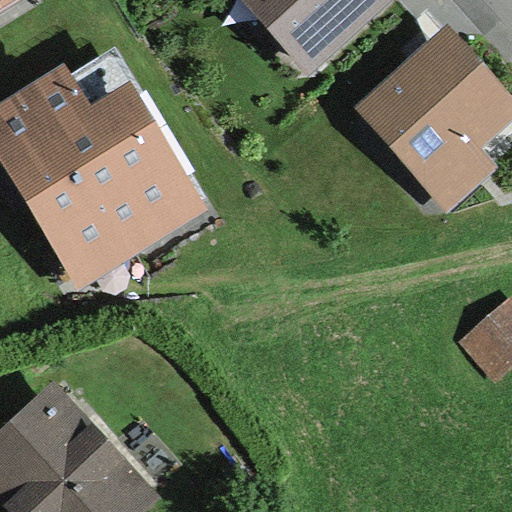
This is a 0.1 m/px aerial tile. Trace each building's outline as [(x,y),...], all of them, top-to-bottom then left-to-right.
[(307,66),(381,0),(265,0),(281,18),(272,26),(307,66)] [(500,116),(443,52),(374,112),(431,177),(500,116)] [(187,212),(97,64),(0,123),(0,142),(82,276),(187,212)] [(496,374),(511,360),(511,306),(469,342),(496,374)] [(0,454),(0,478),(30,511),(123,511),(135,502),(50,408),(0,454)]
